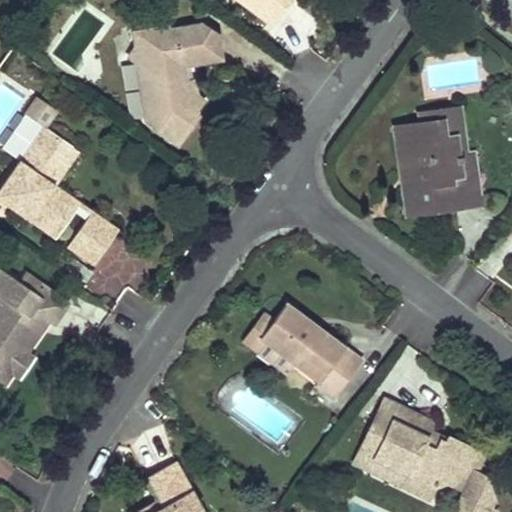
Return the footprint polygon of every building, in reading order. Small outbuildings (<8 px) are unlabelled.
[(237,0),(272,26),(291,0),(237,0)] [(138,50),(130,59),(148,73),(149,89),(161,98),(144,120),(175,146),(197,118),(194,114),(202,103),(194,96),(193,81),(185,81),(183,63),(190,63),(221,59),(220,38),(202,26),(171,31),(170,28),(166,28),(164,17),(138,22),(140,34),(137,34),(138,50)] [(130,59),(144,120),(161,98),(149,89),(148,73),(130,59)] [(183,63),(185,81),(193,81),(190,63),(183,63)] [(56,112),(38,99),(26,116),(45,129),(56,112)] [(457,105),(416,113),(418,127),(439,123),(442,139),(454,137),(457,158),(466,156),(457,105)] [(403,188),(408,215),(441,210),(439,200),(452,198),(454,208),(483,203),(478,171),(475,171),(472,155),(466,156),(457,158),(454,137),(442,139),(439,123),(418,127),(413,127),(415,143),(403,145),(410,187),(403,188)] [(45,129),(0,191),(0,199),(55,239),(74,213),(48,195),(54,187),(47,182),(71,147),(45,129)] [(71,147),(47,182),(54,187),(78,152),(71,147)] [(54,187),(48,195),(74,213),(79,205),(54,187)] [(439,200),(441,210),(454,208),(452,198),(439,200)] [(92,212),(86,221),(98,230),(104,221),(92,212)] [(86,221),(67,247),(95,266),(119,231),(104,221),(98,230),(86,221)] [(0,383),(1,384),(9,373),(25,351),(45,322),(52,327),(67,303),(24,274),(17,283),(0,270),(0,383)] [(274,322),(261,339),(295,365),(320,384),(316,389),(334,402),(361,368),(342,354),(346,349),(289,304),(274,322)] [(264,315),(243,341),(287,376),(295,365),(261,339),(274,322),(264,315)] [(25,351),(9,373),(18,380),(34,357),(25,351)] [(484,457),(452,442),(448,450),(427,440),(429,436),(414,429),(419,418),(385,401),(360,454),(413,478),(406,490),(432,502),(438,489),(450,486),(467,494),(458,511),(493,511),(490,511),(494,502),(490,486),(480,482),(480,481),(480,480),(480,479),(480,478),(479,477),(479,476),(478,476),(477,475),(476,475),(484,457)] [(419,418),(414,429),(429,436),(431,431),(434,425),(419,418)] [(429,436),(427,440),(448,450),(452,442),(431,431),(429,436)] [(360,454),(354,465),(406,490),(413,478),(360,454)] [(203,511),(175,460),(143,476),(155,499),(129,511),(203,511)] [(314,488),(303,511),(305,511),(337,511),(343,502),(314,488)]
